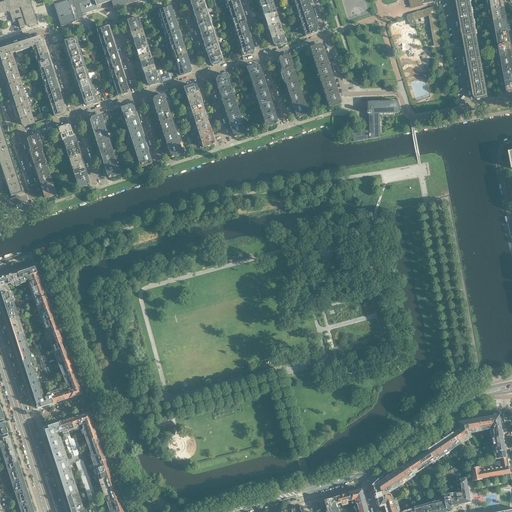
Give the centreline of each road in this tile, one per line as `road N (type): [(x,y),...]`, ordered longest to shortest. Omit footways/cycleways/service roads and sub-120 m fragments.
road 1 (residential): [(88,402),(39,261),(0,270)]
road 2 (secondary): [(500,388),(457,403),(360,466)]
road 3 (secondary): [(363,471),(500,388)]
road 4 (residential): [(449,0),(468,103),(502,99)]
road 5 (residential): [(0,43),(45,31),(75,118)]
